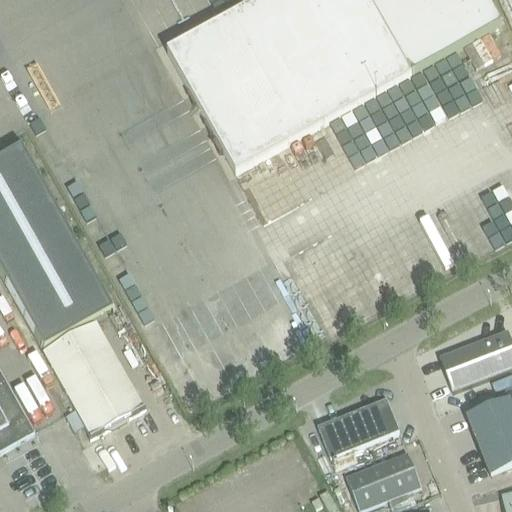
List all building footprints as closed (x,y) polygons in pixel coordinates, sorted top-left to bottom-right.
[(234,177),(438,64),(501,29),(484,0),(262,0),(166,54),(234,177)] [(144,413),(96,329),(117,317),(26,153),(0,167),(0,277),(45,358),(46,357),(48,360),(46,361),(92,442),(144,413)] [(452,397),(511,373),(511,348),(507,337),(439,363),(452,397)] [(0,457),(34,438),(0,377),(0,457)] [(491,481),(511,472),(511,402),(467,421),(491,481)] [(399,437),(386,405),(317,432),(330,464),(399,437)] [(408,459),(346,484),(357,511),(371,511),(421,493),(408,459)] [(504,511),(511,511),(511,497),(502,500),(504,511)]
